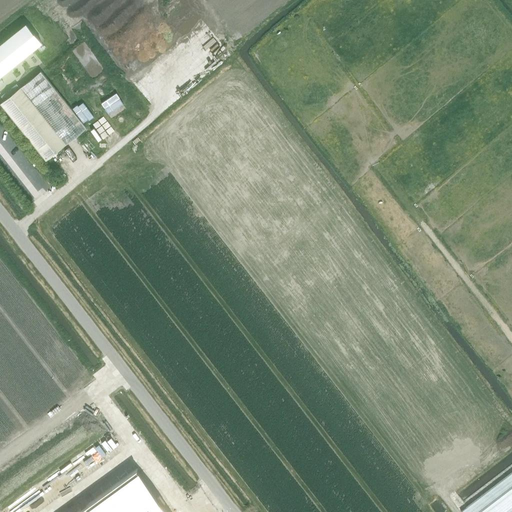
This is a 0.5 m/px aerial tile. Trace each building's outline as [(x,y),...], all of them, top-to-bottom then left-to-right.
[(0,75),(39,44),(27,28),(0,49),(0,75)] [(20,87),(66,144),(86,128),(41,71),(20,87)] [(66,144),(20,87),(0,104),(46,160),(66,144)] [(166,511),(97,416),(0,488),(0,511),(166,511)] [(511,511),(511,472),(460,511),(511,511)]
